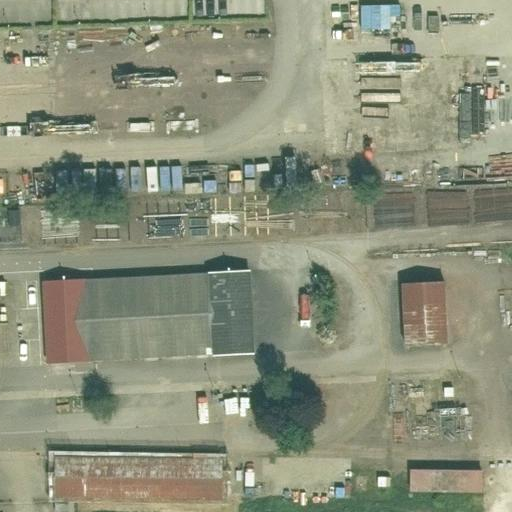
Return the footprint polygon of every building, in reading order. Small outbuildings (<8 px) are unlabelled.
[(403,30),(403,5),(367,5),(367,30),(403,30)] [(305,257),(31,272),(36,356),(309,341),(305,257)] [(427,272),(384,275),(388,334),(388,340),(431,337),(427,272)] [(213,453),(42,449),(41,489),(213,493),(213,453)] [(490,493),(491,470),(417,470),(417,493),(490,493)]
